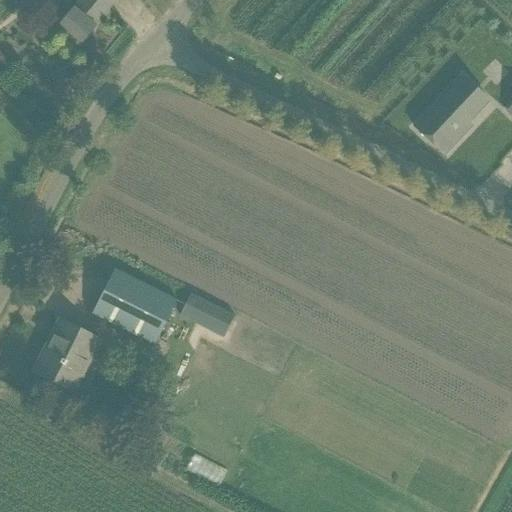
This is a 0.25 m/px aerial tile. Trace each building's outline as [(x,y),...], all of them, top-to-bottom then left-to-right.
[(79,0),(56,28),(63,34),(78,47),(95,27),(94,26),(116,0),(79,0)] [(511,94),(511,68),(488,46),(476,59),(511,94)] [(487,101),(463,79),(416,130),(433,146),(461,117),(467,123),(487,101)] [(477,161),(495,173),(502,161),(484,150),(477,161)] [(177,301),(132,279),(114,270),(92,315),(109,323),(154,346),(177,301)] [(224,337),(234,315),(190,293),(179,315),(224,337)] [(100,341),(77,329),(59,321),(50,338),(53,339),(36,373),(33,372),(32,373),(50,382),(73,393),(100,341)]
